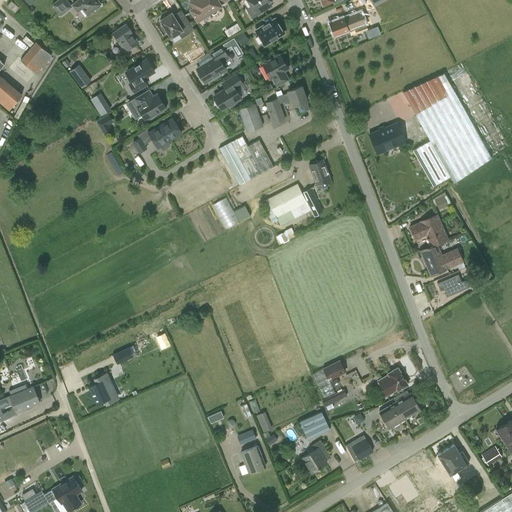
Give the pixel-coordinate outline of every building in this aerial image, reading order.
[(11,0),(6,5),(14,12),(19,7),(11,0)] [(65,0),(58,0),(53,5),(61,15),(71,7),(65,0)] [(78,0),(76,2),(72,5),(77,12),(82,8),(87,15),(94,9),(95,11),(101,6),(100,5),(100,4),(97,0),(78,0)] [(191,0),(190,1),(194,7),(190,9),(197,20),(221,6),(220,5),(225,1),(227,0),(191,0)] [(270,0),(246,0),(250,6),(245,9),(251,19),(264,11),(273,6),(270,1),(270,0)] [(343,17),(329,23),(334,36),(348,30),(348,29),(366,22),(362,11),(344,18),(343,17)] [(181,38),(194,30),(184,15),(176,20),(171,13),(160,20),(163,26),(161,27),(165,33),(167,32),(171,38),(178,33),(181,38)] [(264,45),(283,34),(274,19),(255,31),(264,45)] [(138,43),(126,25),(113,33),(125,51),(138,43)] [(13,33),(9,37),(23,48),(26,44),(13,33)] [(36,42),(20,60),(36,74),(51,55),(36,42)] [(221,45),(210,52),(214,58),(196,69),(199,73),(197,74),(200,80),(202,79),(205,82),(207,81),(208,83),(216,78),(215,76),(225,70),(221,63),(223,62),(222,60),(227,56),(221,45)] [(277,86),(288,80),(284,74),(283,75),(281,72),(287,69),(285,65),(287,64),(283,57),(282,58),(280,55),(262,65),(270,79),(272,77),(277,86)] [(153,69),(147,59),(126,72),(132,82),(130,83),(135,92),(147,85),(141,76),(153,69)] [(22,94),(2,77),(0,75),(0,68),(4,64),(0,60),(0,103),(8,110),(22,94)] [(78,64),(69,71),(81,87),(91,80),(78,64)] [(412,150),(432,186),(449,176),(452,183),(490,157),(442,73),(401,92),(429,141),(412,150)] [(236,74),(221,83),(225,89),(213,96),(216,100),(214,101),(217,107),(219,106),(222,110),(228,106),(229,107),(236,103),(235,102),(241,98),(237,91),(239,90),(237,88),(243,85),(236,74)] [(276,97),(276,98),(266,103),(273,124),(285,120),(279,104),(290,100),(293,106),(307,101),(301,86),(287,91),(288,93),(276,97)] [(152,97),(148,90),(134,99),(138,105),(137,106),(137,107),(136,109),(140,115),(142,115),(145,120),(165,108),(157,94),(152,97)] [(104,100),(95,106),(101,115),(110,110),(104,100)] [(263,126),(254,103),(238,109),(246,132),(263,126)] [(110,128),(108,125),(104,118),(96,122),(103,133),(110,128)] [(172,118),(148,133),(146,130),(138,136),(139,138),(133,142),(139,152),(146,148),(144,146),(153,141),(157,148),(160,147),(161,149),(163,150),(169,146),(169,144),(168,142),(181,134),(172,118)] [(396,123),(369,134),(376,153),(404,141),(396,123)] [(239,185),(273,167),(258,140),(247,146),(242,136),(219,148),(239,185)] [(322,160),(308,165),(316,186),(330,181),(322,160)] [(310,210),(314,218),(324,214),(319,205),(311,188),(301,193),(297,183),(267,199),(278,220),(280,225),(310,210)] [(426,235),(431,246),(437,244),(447,239),(436,214),(420,221),(421,222),(409,226),(415,239),(426,235)] [(441,255),(437,244),(431,246),(420,251),(430,275),(447,268),(447,267),(462,261),(457,249),(441,255)] [(490,277),(486,270),(472,279),(477,286),(490,277)] [(461,281),(458,273),(437,283),(440,290),(444,289),(448,296),(472,285),(469,277),(461,281)] [(164,334),(157,337),(162,347),(169,344),(164,334)] [(114,354),(118,363),(133,356),(129,347),(114,354)] [(323,369),(329,381),(346,373),(340,361),(323,369)] [(388,374),(378,380),(386,395),(397,389),(397,390),(407,384),(397,367),(387,373),(388,374)] [(124,393),(113,369),(100,375),(102,379),(95,382),(102,398),(109,395),(112,402),(114,401),(113,398),(124,393)] [(0,399),(0,407),(1,407),(6,405),(13,403),(17,412),(40,402),(33,386),(27,388),(25,383),(9,390),(11,395),(10,395),(0,399)] [(410,393),(395,402),(405,419),(420,410),(410,393)] [(389,428),(405,419),(395,402),(379,412),(389,428)] [(321,411),(299,421),(308,439),(329,428),(321,411)] [(511,419),(496,429),(511,455),(511,454),(511,419)] [(255,438),(252,430),(237,436),(240,444),(255,438)] [(354,461),(372,451),(366,439),(363,440),(361,436),(345,445),(354,461)] [(326,449),(320,440),(311,445),(313,450),(300,458),(305,466),(306,465),(311,472),(326,462),(320,452),(326,449)] [(454,444),(438,454),(450,474),(469,462),(462,452),(460,453),(454,444)] [(257,446),(240,453),(248,473),(265,466),(257,446)] [(501,456),(495,446),(482,455),(489,465),(501,456)] [(406,475),(388,486),(395,497),(402,493),(407,502),(419,495),(406,475)] [(81,490),(73,477),(44,494),(42,490),(30,498),(24,501),(24,502),(30,511),(36,508),(47,501),(48,503),(53,500),(57,498),(61,503),(63,502),(68,511),(80,504),(75,494),(77,493),(81,490)] [(511,511),(511,491),(480,511),(393,511),(388,502),(371,511),(511,511)] [(474,511),(487,505),(479,493),(457,507),(460,511),(474,511)]
